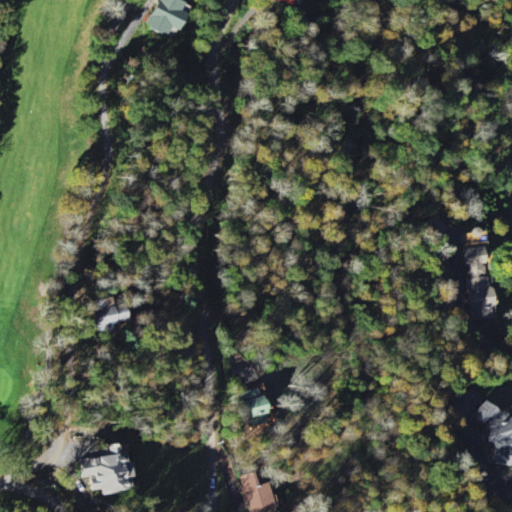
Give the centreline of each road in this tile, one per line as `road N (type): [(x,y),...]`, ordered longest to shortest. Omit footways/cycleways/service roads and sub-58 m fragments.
road 1 (residential): [(0,477),(48,458),(67,418),(72,249),(107,160),(105,57),(129,0)]
road 2 (residential): [(210,511),(211,397),(191,229),(221,111),(215,54),(230,0)]
